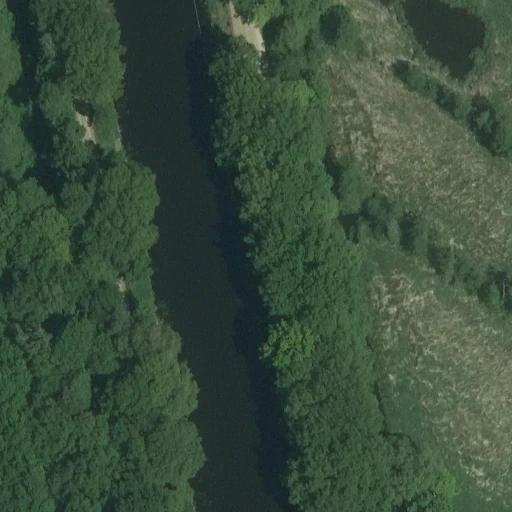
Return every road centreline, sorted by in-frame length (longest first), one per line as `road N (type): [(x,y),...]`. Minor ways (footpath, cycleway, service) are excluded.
road 1 (track): [(242,0),(344,511)]
road 2 (track): [(53,0),(150,511)]
